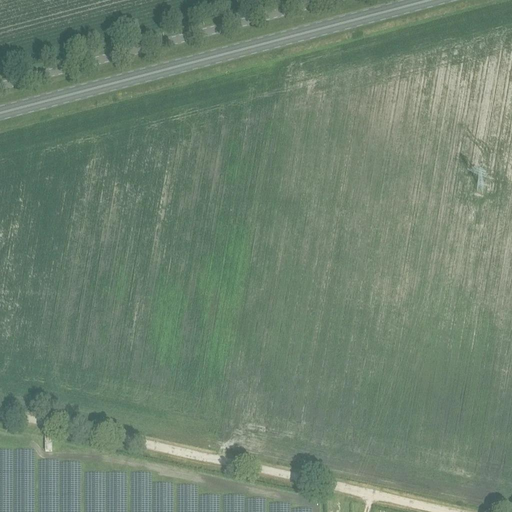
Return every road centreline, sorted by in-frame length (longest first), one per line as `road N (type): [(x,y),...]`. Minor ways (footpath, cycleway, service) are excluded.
road 1 (track): [(447,511),(0,417)]
road 2 (primary): [(0,112),(429,0)]
road 3 (unclassified): [(0,85),(327,0)]
